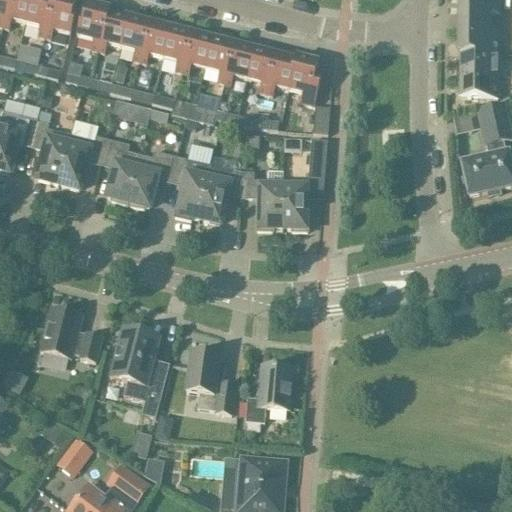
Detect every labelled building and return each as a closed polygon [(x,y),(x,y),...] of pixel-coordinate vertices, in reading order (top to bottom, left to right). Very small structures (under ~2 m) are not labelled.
[(0,0),(0,31),(2,32),(10,0),(0,0)] [(25,28),(32,0),(10,0),(2,32),(9,34),(11,24),(25,28)] [(49,0),(32,0),(25,28),(40,32),(38,41),(44,43),(54,0),(53,0),(53,1),(49,0)] [(58,0),(54,0),(44,43),(50,44),(53,35),(70,39),(75,16),(73,16),(76,4),(58,0)] [(457,0),(458,25),(491,26),(499,26),(499,0),(457,0)] [(98,56),(109,13),(88,7),(85,19),(82,18),(77,41),(94,45),(91,55),(98,56)] [(121,52),(129,21),(109,16),(110,13),(109,13),(98,56),(104,58),(107,49),(121,52)] [(129,21),(121,52),(136,56),(133,65),(140,67),(150,26),(129,21)] [(457,58),(457,59),(461,59),(461,58),(498,59),(499,35),(491,34),(491,26),(458,25),(458,34),(457,58)] [(163,63),(171,31),(150,26),(140,67),(146,68),(148,59),(163,63)] [(182,77),(192,37),(171,31),(163,63),(178,67),(175,76),(182,78),(182,77)] [(192,37),(182,77),(182,78),(188,79),(190,70),(205,74),(213,42),(192,37)] [(224,88),(234,47),(213,42),(205,74),(220,77),(217,87),(224,88)] [(247,84),(255,53),(234,47),(224,88),(230,90),(232,81),(247,84)] [(255,53),(247,84),(261,88),(259,98),(265,99),(267,93),(276,58),(255,53)] [(276,58),(267,93),(265,99),(272,101),(274,92),(289,95),(297,61),(296,61),(295,63),(276,58)] [(498,81),(498,59),(461,58),(461,59),(460,80),(498,81)] [(0,59),(0,69),(14,73),(16,64),(0,59)] [(297,61),(289,95),(302,99),(300,108),(313,111),(321,79),(315,78),(318,66),(297,61)] [(16,64),(14,73),(35,78),(37,69),(16,64)] [(59,84),(61,75),(37,69),(35,78),(59,84)] [(0,96),(9,97),(10,75),(0,74),(0,96)] [(68,77),(66,86),(89,92),(91,82),(68,77)] [(498,81),(460,80),(460,102),(498,103),(498,81)] [(91,82),(89,92),(110,97),(112,88),(91,82)] [(112,88),(110,97),(131,103),(133,93),(127,91),(112,88)] [(133,93),(131,103),(152,108),(154,98),(133,93)] [(154,98),(152,108),(173,113),(175,104),(154,98)] [(171,119),(187,123),(187,124),(192,125),(196,109),(175,104),(173,113),(171,119)] [(213,130),(215,124),(215,123),(217,114),(196,109),(192,125),(199,127),(199,126),(213,130)] [(470,200),(511,190),(511,182),(507,159),(505,159),(502,146),(511,143),(504,110),(477,116),(484,150),(488,149),(491,163),(463,169),(470,200)] [(327,140),(330,112),(315,111),(312,139),(327,140)] [(236,129),(238,119),(217,114),(215,123),(215,124),(236,129)] [(38,184),(58,189),(71,140),(47,134),(48,130),(49,125),(51,118),(39,116),(31,151),(45,155),(38,184)] [(0,125),(0,174),(9,177),(17,147),(31,151),(37,127),(32,125),(14,121),(2,118),(0,125)] [(257,132),(259,123),(250,122),(238,119),(236,129),(248,131),(257,132)] [(278,135),(279,125),(259,123),(257,132),(278,135)] [(71,140),(58,189),(79,195),(86,165),(101,169),(107,144),(106,144),(96,142),(95,142),(94,146),(71,140)] [(325,180),(328,146),(312,144),(311,147),(309,179),(325,180)] [(127,211),(140,160),(128,157),(129,150),(110,145),(104,170),(115,172),(107,202),(112,203),(111,205),(127,211)] [(140,160),(127,211),(144,213),(144,211),(149,212),(156,183),(167,186),(173,161),(154,156),(152,163),(140,160)] [(211,170),(188,165),(177,162),(171,187),(185,190),(178,219),(199,224),(210,174),(211,170)] [(226,199),(241,203),(244,177),(234,175),(233,179),(210,174),(199,224),(220,229),(226,199)] [(244,177),(241,203),(260,203),(260,216),(257,216),(257,236),(272,236),(272,233),(282,233),(283,193),(268,192),(268,186),(254,186),(254,177),(244,177)] [(283,193),(282,233),(292,234),(292,236),(307,236),(307,217),(305,217),(305,203),(309,203),(309,187),(298,186),(298,193),(283,193)] [(95,367),(102,342),(79,336),(82,321),(51,314),(41,356),(72,364),(73,359),(81,361),(80,363),(95,367)] [(141,419),(149,421),(155,422),(169,369),(154,365),(160,343),(123,333),(110,382),(127,386),(123,400),(145,406),(141,419)] [(231,420),(235,391),(220,389),(220,390),(215,389),(220,361),(192,357),(186,397),(200,399),(198,414),(216,417),(216,418),(231,420)] [(289,416),(292,374),(262,371),(259,404),(247,403),(245,427),(264,429),(266,414),(289,416)] [(0,421),(9,410),(0,403),(0,421)] [(151,452),(152,438),(139,437),(138,451),(151,452)] [(77,447),(59,471),(73,482),(91,458),(77,447)] [(222,493),(220,511),(281,511),(285,468),(243,465),(233,464),(230,494),(223,493),(222,493)] [(84,495),(71,511),(133,511),(148,492),(125,474),(106,502),(89,489),(84,495)] [(506,511),(507,511),(470,503),(467,511),(506,511)]
